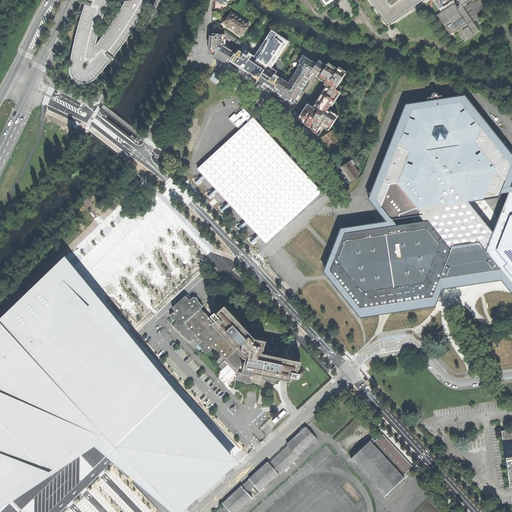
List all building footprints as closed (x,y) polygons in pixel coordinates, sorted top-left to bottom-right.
[(86,0),(85,3),(82,13),(77,30),(73,47),(71,60),(70,68),(70,73),(71,77),(73,81),(76,83),(81,84),(84,85),(89,84),(94,81),(98,77),(104,70),(111,62),(113,59),(115,57),(118,52),(125,44),(132,33),(139,21),(146,10),(151,0),(86,0)] [(372,0),(388,23),(421,0),(372,0)] [(452,0),(443,6),(438,0),(434,0),(442,12),(454,3),(459,0),(458,0),(452,0)] [(457,7),(455,5),(454,3),(442,12),(434,17),(447,36),(459,29),(467,23),(466,21),(459,11),(457,7)] [(467,23),(472,20),(462,5),(461,6),(465,11),(463,12),(465,15),(467,14),(470,18),(466,21),(467,23)] [(459,11),(466,21),(470,18),(467,14),(465,15),(463,12),(465,11),(461,6),(458,7),(460,10),(459,11)] [(232,12),(225,23),(232,28),(242,35),(250,25),(232,12)] [(472,20),(467,23),(459,29),(466,40),(479,31),(472,20)] [(290,42),(272,30),(255,56),(250,52),(247,55),(239,50),(232,61),(239,66),(236,69),(246,75),(248,72),(253,76),(258,79),(256,82),(271,92),(281,78),(275,74),(277,71),(272,68),(290,42)] [(213,33),(211,53),(219,58),(229,64),(237,53),(225,46),(226,35),(213,33)] [(318,62),(326,67),(328,64),(329,63),(301,47),(296,53),(303,57),(303,56),(309,60),(310,59),(317,64),(318,62)] [(320,76),(326,67),(318,62),(317,64),(310,59),(309,60),(303,56),(303,57),(296,53),(290,60),(291,66),(287,72),(289,74),(286,80),(282,78),(274,89),(279,92),(277,94),(283,97),(284,95),(287,97),(285,99),(290,102),(293,98),(296,100),(299,95),(297,94),(299,92),(300,90),(301,91),(312,74),(315,76),(319,78),(320,76)] [(307,122),(305,124),(310,127),(311,128),(312,128),(312,129),(318,133),(323,124),(327,126),(334,114),(328,110),(343,87),(353,94),(356,90),(347,84),(361,62),(356,59),(347,73),(339,68),(338,70),(329,84),(330,85),(329,87),(321,98),(314,109),(315,109),(307,122)] [(329,84),(338,70),(328,64),(326,67),(320,76),(324,79),(323,80),(326,83),(329,84)] [(456,231),(455,232),(464,230),(474,243),(483,242),(488,249),(493,235),(488,229),(489,225),(478,212),(474,207),(476,200),(484,199),(500,196),(500,193),(502,192),(500,191),(502,185),(505,184),(507,179),(507,177),(505,174),(500,173),(482,149),(479,147),(476,142),(481,127),(460,101),(444,103),(441,100),(444,98),(442,95),(438,96),(435,93),(432,94),(431,97),(428,98),(426,101),(429,103),(427,106),(411,109),(399,139),(410,152),(398,183),(390,184),(382,206),(392,220),(425,215),(430,222),(430,221),(438,220),(439,216),(452,220),(450,224),(456,231)] [(315,109),(314,109),(308,105),(300,117),(307,122),(315,109)] [(236,113),(230,118),(239,129),(245,124),(236,113)] [(334,114),(327,126),(330,129),(338,117),(334,114)] [(250,126),(200,171),(265,241),(314,197),(250,126)] [(326,143),(330,148),(340,140),(332,131),(323,138),(326,143)] [(346,174),(351,181),(359,175),(354,168),(357,166),(352,160),(342,167),(346,174)] [(211,198),(217,191),(215,189),(209,196),(211,198)] [(502,269),(511,281),(511,191),(509,192),(507,199),(505,202),(493,235),(488,249),(487,251),(502,269)] [(474,207),(478,212),(484,199),(476,200),(474,207)] [(440,234),(455,232),(456,231),(450,224),(452,220),(439,216),(438,220),(430,221),(430,222),(440,234)] [(335,258),(331,270),(333,273),(336,277),(361,308),(433,297),(441,278),(452,250),(429,221),(375,229),(346,233),(345,233),(339,249),(337,255),(335,258)] [(346,233),(375,229),(374,223),(345,227),(346,233)] [(452,250),(441,278),(502,269),(487,251),(481,243),(453,248),(452,250)] [(55,273),(0,325),(0,511),(110,439),(118,446),(178,391),(132,331),(70,259),(55,273)] [(185,266),(133,310),(138,316),(191,273),(185,266)] [(361,308),(336,277),(332,282),(360,317),(376,315),(383,314),(389,313),(433,306),(436,306),(443,289),(468,285),(502,280),(511,291),(511,281),(502,269),(441,278),(433,297),(361,308)] [(173,321),(175,319),(176,321),(175,322),(175,325),(189,340),(192,340),(193,339),(205,353),(207,353),(208,353),(213,348),(221,357),(217,360),(217,361),(217,362),(219,364),(220,364),(221,364),(225,361),(236,373),(238,374),(238,379),(238,380),(239,381),(250,383),(251,383),(252,382),(254,372),(264,374),(263,379),(263,380),(275,383),(276,382),(277,382),(279,376),(285,378),(292,379),(293,377),(300,378),(301,373),(299,373),(300,370),(301,364),(289,361),(282,360),(283,358),(282,358),(286,341),(285,340),(267,336),(266,342),(256,340),(257,336),(257,335),(254,332),(253,331),(252,332),(251,333),(227,308),(226,307),(225,308),(218,314),(216,312),(212,316),(214,318),(212,320),(201,308),(202,307),(203,306),(202,305),(197,300),(198,299),(196,297),(195,298),(194,297),(193,297),(190,300),(187,296),(186,296),(184,296),(173,307),(173,308),(173,309),(175,311),(170,315),(170,316),(170,317),(173,321)] [(289,445),(298,455),(317,438),(306,427),(288,444),(289,445)] [(511,430),(502,432),(510,484),(511,484),(511,430)] [(370,441),(351,459),(386,495),(405,478),(405,477),(404,478),(402,476),(403,475),(406,473),(413,466),(383,434),(376,440),(373,443),(372,443),(370,441),(371,441),(370,441)] [(289,445),(269,463),(279,473),(280,474),(299,456),(298,455),(289,445)] [(268,462),(249,479),(255,485),(260,490),(279,473),(269,463),(268,462)] [(245,483),(242,486),(247,492),(255,485),(249,479),(245,483)] [(224,505),(230,511),(236,511),(252,497),(247,492),(242,486),(223,504),(224,505)] [(32,511),(46,501),(41,495),(20,511),(32,511)]
